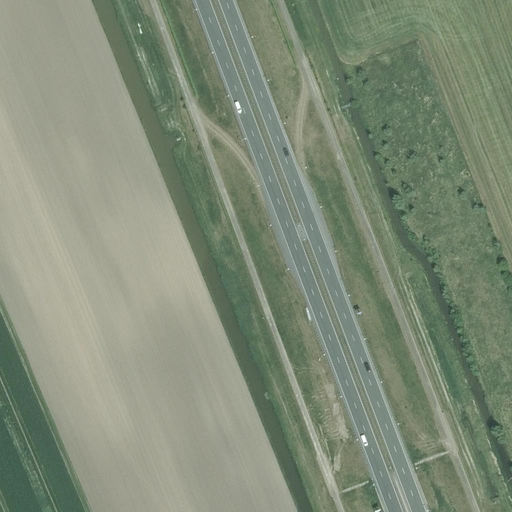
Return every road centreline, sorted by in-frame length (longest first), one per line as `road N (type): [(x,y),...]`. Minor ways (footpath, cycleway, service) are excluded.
road 1 (trunk): [(202,0),(395,511)]
road 2 (trunk): [(418,511),(226,0)]
